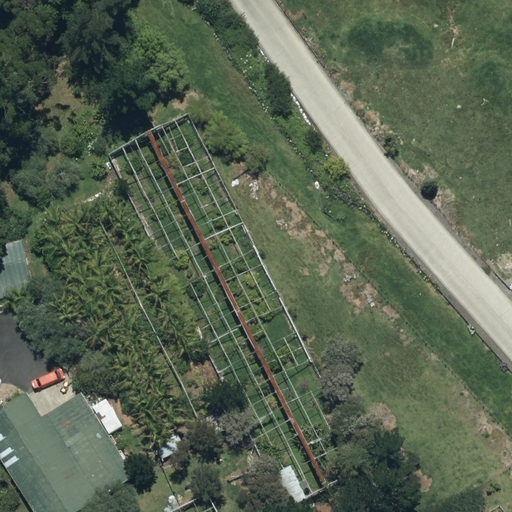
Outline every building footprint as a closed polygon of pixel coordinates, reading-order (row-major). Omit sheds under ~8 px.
[(108,155),(288,511),(369,470),(190,115),(108,155)] [(46,225),(164,461),(225,431),(106,194),(46,225)] [(0,249),(0,301),(35,293),(22,244),(0,249)] [(0,457),(35,511),(83,511),(135,478),(108,437),(123,426),(106,400),(91,410),(82,395),(44,420),(27,393),(0,410),(0,457)] [(176,511),(216,511),(209,496),(176,511)]
